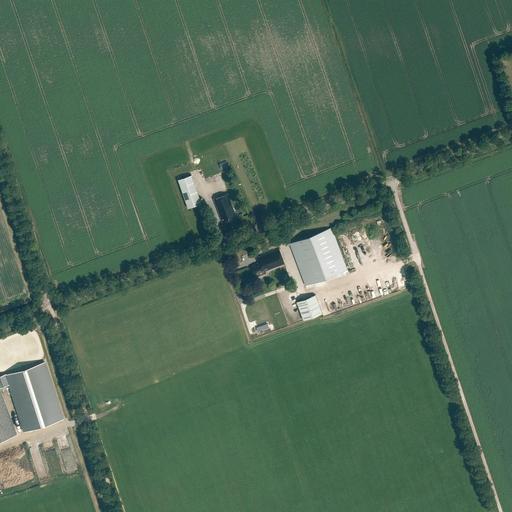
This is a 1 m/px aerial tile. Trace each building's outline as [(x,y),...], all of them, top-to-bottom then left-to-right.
[(227,160),(219,163),(221,170),(230,167),(227,160)] [(194,175),(180,179),(189,208),(203,204),(194,175)] [(227,194),(213,199),(222,223),(236,217),(227,194)] [(348,270),(332,229),(290,245),(305,285),(322,279),(348,270)] [(279,249),(256,258),(258,263),(255,264),(256,265),(251,267),(254,274),(255,274),(255,277),(260,275),(259,272),(262,272),(285,264),(279,249)] [(374,299),(383,297),(380,286),(371,288),(374,299)] [(322,313),(315,294),(296,301),(303,320),(322,313)] [(0,387),(9,384),(25,431),(63,419),(44,362),(6,374),(0,375),(0,387)] [(0,440),(17,434),(0,389),(0,440)]
